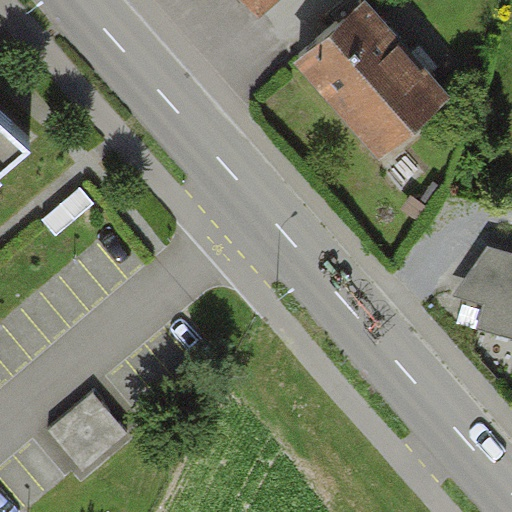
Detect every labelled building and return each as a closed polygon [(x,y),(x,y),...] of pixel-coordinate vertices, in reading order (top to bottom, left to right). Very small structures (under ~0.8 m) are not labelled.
[(251,0),(259,8),(268,0),(251,0)] [(364,0),(363,0),(300,55),(382,148),(446,92),(364,0)] [(0,185),(50,145),(0,83),(0,185)] [(481,326),(511,334),(511,252),(491,247),(459,292),(488,299),(481,326)] [(89,464),(134,428),(101,386),(55,422),(89,464)]
